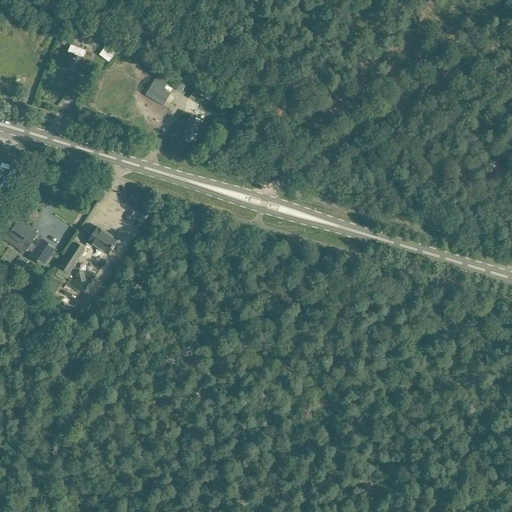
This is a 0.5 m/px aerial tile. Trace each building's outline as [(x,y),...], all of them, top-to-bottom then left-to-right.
[(80,40),(89,24),(75,18),(62,42),(65,43),(67,39),(69,40),(71,35),(80,40)] [(82,49),(71,45),(68,52),(72,54),(66,68),(77,72),(85,54),(80,52),(82,49)] [(148,91),(165,101),(170,92),(153,83),(148,91)] [(98,116),(81,104),(73,115),(96,120),(98,116)] [(190,115),(186,126),(183,136),(186,137),(186,140),(190,141),(192,139),(195,140),(198,130),(202,119),(190,115)] [(11,218),(2,232),(15,241),(13,244),(24,251),(26,248),(33,253),(31,256),(43,265),(54,248),(42,240),(37,247),(30,243),(36,234),(11,218)] [(93,231),(90,236),(90,238),(86,244),(91,247),(92,245),(107,254),(108,252),(110,252),(112,248),(113,249),(114,246),(116,243),(116,241),(117,239),(107,233),(106,234),(103,232),(103,230),(98,227),(95,231),(93,231)] [(75,243),(59,266),(68,272),(84,249),(75,243)]
